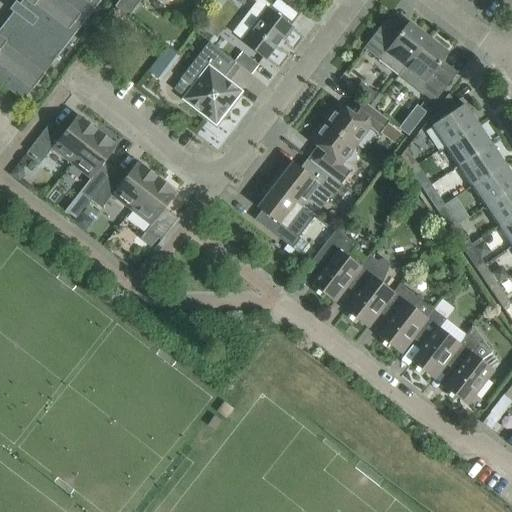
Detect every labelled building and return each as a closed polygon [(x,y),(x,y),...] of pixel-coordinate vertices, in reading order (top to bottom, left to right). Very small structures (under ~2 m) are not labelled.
[(75,0),(85,7),(61,38),(28,12),(33,5),(26,0),(22,0),(20,4),(16,1),(15,2),(18,5),(13,11),(10,8),(9,9),(13,12),(0,29),(0,36),(5,41),(13,31),(52,62),(100,0),(75,0)] [(61,38),(85,7),(75,0),(26,0),(33,5),(28,12),(61,38)] [(293,28),(276,15),(287,1),(285,0),(258,0),(242,20),(252,28),(242,41),(266,59),(281,39),(283,40),(293,28)] [(398,76),(428,37),(408,22),(399,34),(383,22),(363,48),(398,76)] [(43,74),(52,62),(13,31),(5,41),(0,36),(0,83),(22,101),(32,89),(33,89),(44,75),(43,74)] [(454,77),(439,65),(448,53),(428,37),(398,76),(434,103),(442,93),(454,77)] [(240,92),(223,78),(235,62),(209,42),(180,79),(192,88),(183,99),(216,124),(240,92)] [(168,48),(160,58),(170,65),(177,55),(168,48)] [(251,75),(258,66),(244,54),(237,63),(251,75)] [(377,94),(369,105),(375,111),(385,98),(378,93),(377,94)] [(478,124),(464,104),(458,108),(448,94),(437,109),(430,118),(434,124),(431,127),(444,147),(478,124)] [(356,146),(370,128),(378,135),(389,121),(375,111),(369,105),(361,99),(351,112),(339,103),(324,122),(356,146)] [(71,164),(97,130),(81,118),(81,119),(77,116),(61,136),(47,126),(28,151),(42,162),(52,149),(71,164)] [(342,164),(356,146),(324,122),(309,141),(321,150),(312,162),(308,159),(307,159),(340,185),(340,184),(351,171),(342,164)] [(458,167),(491,144),(478,124),(444,147),(458,167)] [(100,167),(116,146),(113,143),(113,142),(97,130),(71,164),(91,179),(80,192),(91,200),(111,175),(100,167)] [(471,187),(504,164),(491,144),(458,167),(471,187)] [(418,165),(407,149),(401,157),(410,170),(418,165)] [(342,186),(340,184),(340,185),(307,159),(312,164),(308,168),(305,166),(302,170),(292,163),(286,171),(282,168),(271,182),(313,215),(329,194),(334,197),(342,186)] [(131,210),(157,177),(141,164),(141,165),(137,162),(121,183),(111,175),(91,200),(102,208),(112,196),(131,210)] [(485,207),(511,188),(511,175),(504,164),(471,187),(485,207)] [(17,165),(9,175),(19,182),(24,177),(23,169),(17,165)] [(431,185),(418,165),(410,170),(423,190),(431,185)] [(157,177),(131,210),(151,225),(176,193),(173,190),(173,189),(157,177)] [(296,236),(313,215),(271,182),(261,196),(264,199),(258,207),(268,214),(264,219),(268,221),(264,226),(259,221),(258,222),(284,242),(291,233),(296,236)] [(408,185),(403,191),(405,199),(410,204),(418,194),(408,185)] [(445,205),(431,185),(423,190),(437,210),(445,205)] [(498,227),(511,217),(511,188),(485,207),(498,227)] [(417,198),(407,210),(417,218),(426,206),(417,198)] [(458,225),(445,205),(437,210),(450,230),(458,225)] [(82,212),(73,224),(84,232),(93,221),(82,212)] [(511,246),(511,217),(498,227),(511,246)] [(471,244),(458,225),(450,230),(463,250),(471,244)] [(361,268),(360,267),(346,257),(356,245),(336,229),(315,256),(327,265),(313,284),(335,301),(349,282),(361,268)] [(151,247),(158,238),(147,230),(140,239),(151,247)] [(474,248),(471,244),(463,250),(477,270),(485,264),(481,259),(474,248)] [(368,327),(383,308),(394,294),(393,293),(382,284),(389,268),(390,264),(388,261),(385,260),(381,260),(379,262),(369,255),(360,267),(361,268),(349,282),(360,291),(346,310),(368,327)] [(491,274),(485,264),(477,270),(490,290),(498,284),(491,274)] [(502,266),(491,274),(498,284),(507,279),(509,277),(502,266)] [(401,353),(416,334),(434,310),(400,284),(393,293),(394,294),(383,308),(394,317),(379,336),(401,353)] [(511,304),(498,284),(490,290),(503,310),(511,304)] [(511,304),(503,310),(511,322),(511,304)] [(448,359),(467,336),(434,310),(416,334),(427,342),(412,361),(434,378),(449,359),(448,359)] [(493,371),(481,361),(492,353),(477,331),(476,332),(477,333),(470,338),(467,336),(448,359),(449,359),(460,368),(445,387),(467,404),(493,371)] [(505,410),(511,401),(503,395),(497,403),(505,410)] [(225,418),(232,409),(224,402),(217,412),(225,418)] [(499,418),(505,410),(497,403),(491,412),(499,418)] [(214,416),(208,425),(215,430),(221,421),(214,416)]
